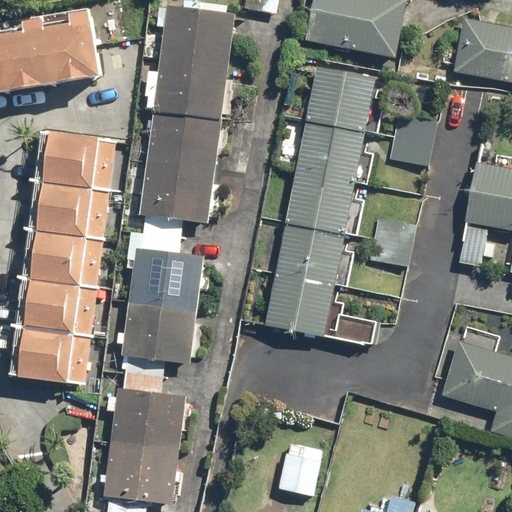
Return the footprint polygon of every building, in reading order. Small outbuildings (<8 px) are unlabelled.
[(246,0),(245,9),(277,15),(280,0),(246,0)] [(412,0),(314,0),(305,43),(400,62),(407,29),(412,0)] [(236,16),(168,7),(141,216),(209,225),(236,16)] [(0,96),(104,79),(94,17),(77,19),(79,29),(48,34),(46,24),(30,27),(32,37),(0,42),(0,96)] [(511,26),(463,18),(453,72),(511,83),(511,26)] [(377,78),(317,67),(266,327),(326,338),(377,78)] [(437,121),(398,113),(390,159),(428,166),(437,121)] [(118,141),(43,131),(13,376),(87,385),(118,141)] [(511,169),(477,163),(459,262),(481,266),(489,226),(511,230),(511,264),(511,272),(511,169)] [(418,225),(378,217),(369,258),(409,267),(418,225)] [(204,256),(137,248),(125,358),(191,365),(204,256)] [(511,355),(459,340),(443,396),(497,412),(492,432),(511,437),(511,355)] [(187,396),(119,388),(107,496),(174,504),(187,396)] [(324,452),(290,444),(280,490),(314,497),(324,452)] [(387,511),(370,511),(362,510),(361,511),(412,511),(415,503),(391,496),(387,511)] [(511,511),(511,509),(486,502),(483,511),(511,511)]
